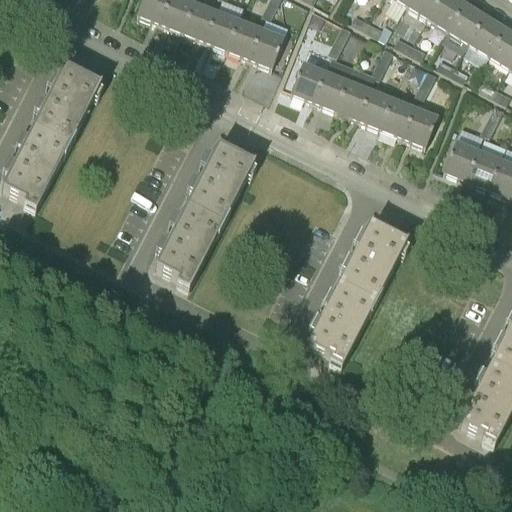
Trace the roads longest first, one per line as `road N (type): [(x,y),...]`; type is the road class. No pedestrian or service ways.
road 1 (residential): [(266,342),(128,271),(126,259),(208,99)]
road 2 (residential): [(511,471),(452,441),(443,407),(511,277)]
road 3 (residential): [(266,342),(276,340),(362,177)]
road 4 (residential): [(208,99),(52,20)]
road 5 (residential): [(362,177),(208,99)]
road 6 (residential): [(511,254),(362,177)]
